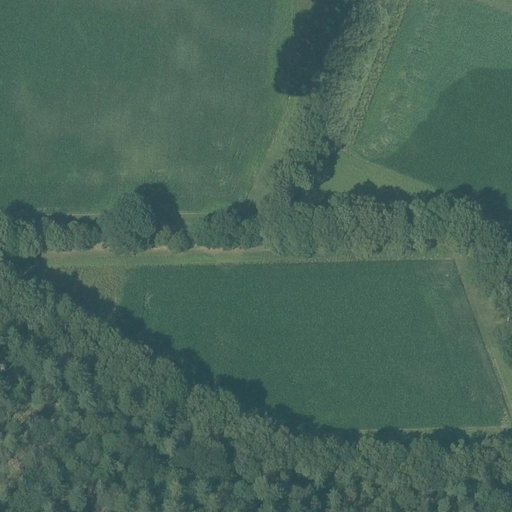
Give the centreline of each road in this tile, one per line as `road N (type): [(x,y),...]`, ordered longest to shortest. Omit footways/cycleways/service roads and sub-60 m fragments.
road 1 (track): [(229,511),(103,432)]
road 2 (track): [(103,432),(0,511)]
road 3 (track): [(103,432),(0,363)]
